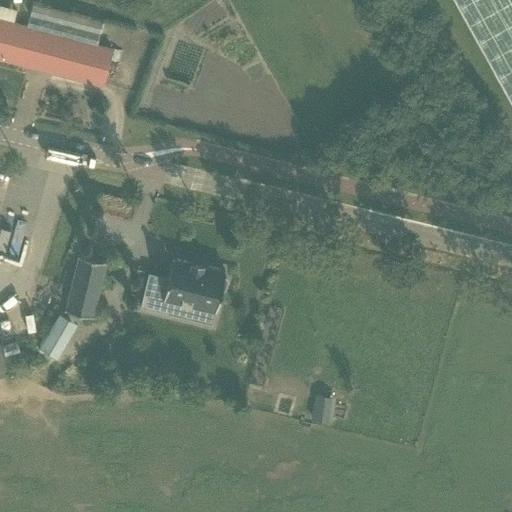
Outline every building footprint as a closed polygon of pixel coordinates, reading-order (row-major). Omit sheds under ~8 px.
[(511,0),(457,0),(511,98),(511,0)] [(103,85),(108,65),(113,49),(96,44),(103,21),(32,2),(26,25),(0,18),(0,57),(44,69),(43,70),(45,70),(45,69),(58,73),(58,74),(60,74),(60,73),(73,77),(74,78),(75,77),(88,80),(87,81),(89,82),(89,81),(103,85)] [(65,310),(92,316),(105,262),(78,255),(65,310)] [(227,280),(223,276),(225,270),(202,265),(203,263),(191,260),(190,262),(172,257),(168,277),(148,272),(140,306),(166,313),(177,302),(215,311),(220,291),(224,289),(227,280)] [(38,347),(58,356),(75,320),(55,310),(38,347)] [(316,393),(310,419),(331,424),(336,398),(316,393)]
